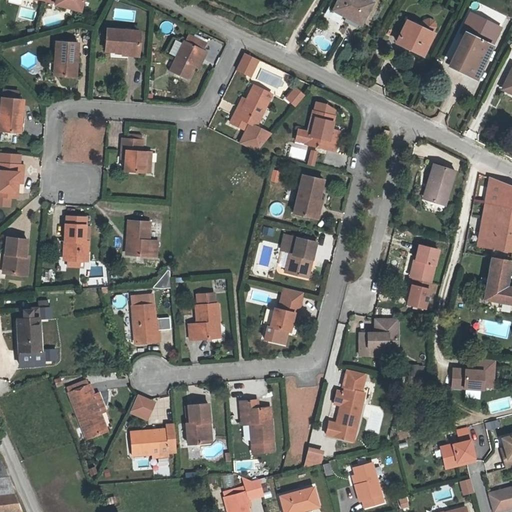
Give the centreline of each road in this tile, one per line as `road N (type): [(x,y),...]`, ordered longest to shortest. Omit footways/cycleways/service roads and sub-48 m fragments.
road 1 (residential): [(85,192),(51,188),(57,108),(194,111),(228,38)]
road 2 (residential): [(395,115),(353,295),(324,303)]
road 3 (residential): [(146,367),(307,351),(324,303)]
road 4 (residential): [(324,303),(367,101)]
road 5 (residential): [(367,101),(228,38)]
road 6 (residential): [(511,171),(395,115)]
